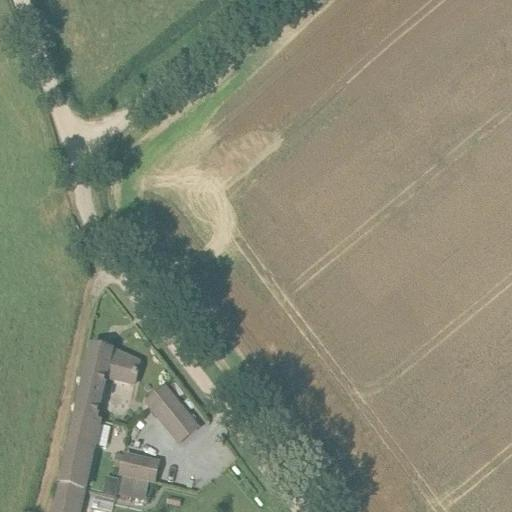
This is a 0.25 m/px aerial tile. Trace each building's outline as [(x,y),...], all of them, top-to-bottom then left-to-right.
[(138,366),(111,354),(92,349),(76,416),(97,421),(106,379),(133,385),(138,366)] [(178,447),(199,431),(164,388),(144,404),(178,447)] [(99,421),(97,421),(76,416),(60,486),(83,491),(99,421)] [(116,456),(113,467),(120,469),(123,458),(116,456)] [(155,485),(161,462),(148,460),(143,483),(155,485)] [(101,496),(114,499),(118,481),(106,478),(101,496)] [(78,511),(83,491),(60,486),(53,511),(78,511)]
